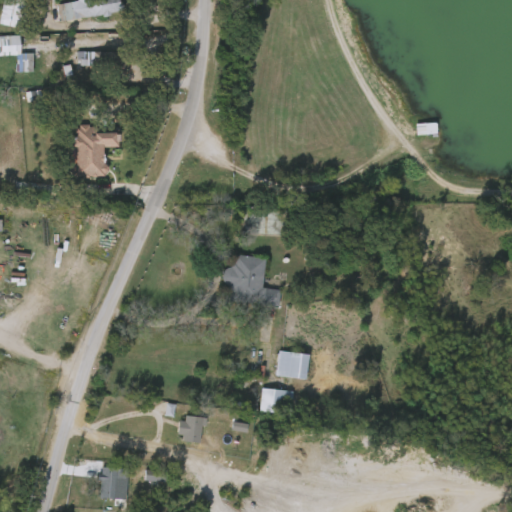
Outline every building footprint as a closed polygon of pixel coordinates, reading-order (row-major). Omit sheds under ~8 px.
[(44,11),(48,27),(81,21),(77,0),(72,0),(63,2),(64,7),(44,11)] [(120,0),(122,9),(94,15),(90,0),(120,0)] [(18,55),(0,55),(0,35),(18,35),(18,55)] [(19,59),(7,59),(7,41),(0,41),(0,61),(3,61),(3,78),(20,78),(19,59)] [(122,51),(122,52),(125,52),(125,69),(94,69),(94,65),(89,65),(89,59),(85,59),(84,51),(122,51)] [(65,74),(118,75),(118,59),(65,58),(65,74)] [(118,100),(93,99),(93,116),(117,117),(118,100)] [(86,124),(86,127),(91,127),(91,133),(109,133),(109,130),(115,129),(115,147),(100,147),(100,164),(103,165),(104,169),(100,177),(69,177),(68,165),(72,165),(72,149),(68,145),(68,141),(73,136),(73,127),(76,127),(76,125),(86,124)] [(233,239),(266,241),(267,218),(234,217),(233,239)] [(266,259),(262,288),(281,290),(278,307),(228,300),(229,286),(223,280),(223,273),(227,268),(232,266),(232,262),(234,263),(235,254),(266,259)] [(305,354),(302,379),(272,375),(275,350),(305,354)] [(294,360),(265,357),(262,382),(292,385),(294,360)] [(290,391),(288,413),(257,410),(259,388),(290,391)] [(278,397),(248,394),(245,415),(275,419),(278,397)] [(200,417),(196,443),(177,441),(181,414),(200,417)] [(193,424),(167,423),(165,447),(186,448),(187,432),(192,432),(193,424)] [(116,470),(114,498),(96,496),(99,466),(117,468),(116,470)] [(85,504),(104,504),(106,473),(87,473),(85,504)] [(130,486),(151,488),(152,479),(131,476),(130,486)]
